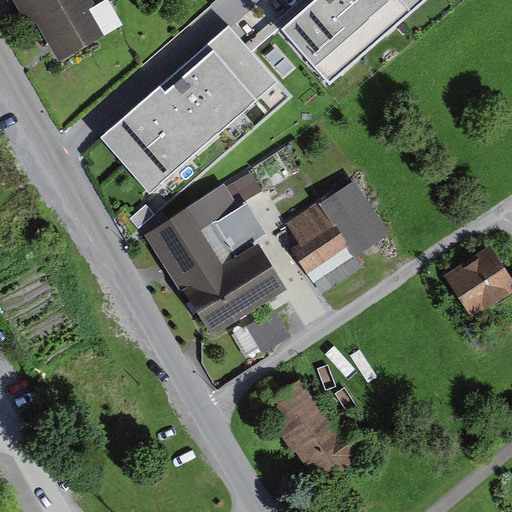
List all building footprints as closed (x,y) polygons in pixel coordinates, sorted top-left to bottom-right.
[(17,0),(30,22),(39,17),(63,59),(124,24),(110,0),(17,0)] [(316,0),(283,29),(332,86),(432,0),(316,0)] [(231,25),(101,138),(150,194),(280,81),(231,25)] [(359,180),(291,225),(303,243),(293,250),(315,283),(320,279),(329,292),(366,268),(359,257),(395,234),(359,180)] [(228,186),(147,236),(210,337),(286,288),(228,186)] [(511,273),(493,246),(445,277),(475,319),(511,294),(511,273)] [(279,310),(251,328),(267,352),(294,336),(279,310)] [(304,382),(267,409),(324,488),(376,450),(349,412),(334,423),(304,382)]
